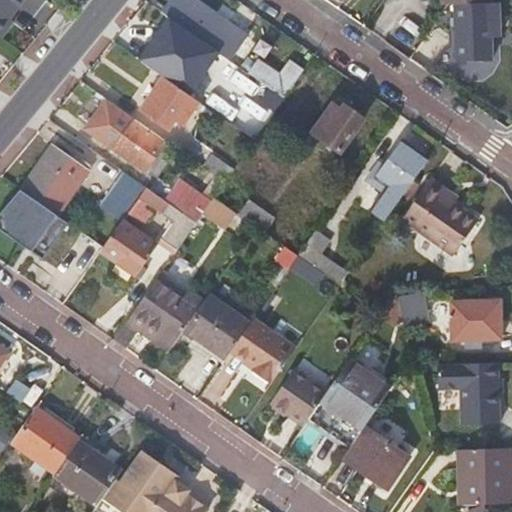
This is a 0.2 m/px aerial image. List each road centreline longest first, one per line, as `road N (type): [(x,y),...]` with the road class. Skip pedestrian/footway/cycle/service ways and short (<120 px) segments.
road 1 (residential): [(0,287),(318,511)]
road 2 (residential): [(284,0),(511,158)]
road 3 (residential): [(0,131),(107,0)]
